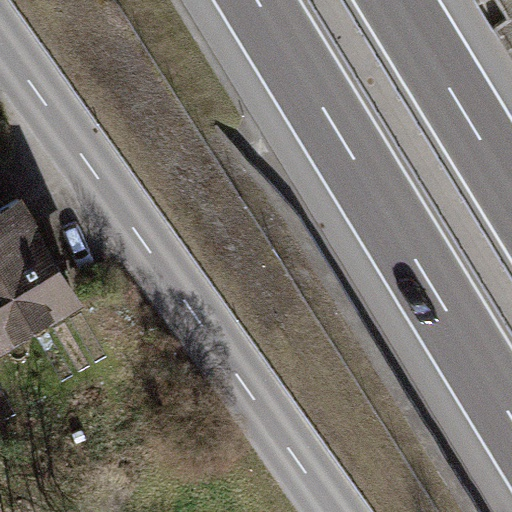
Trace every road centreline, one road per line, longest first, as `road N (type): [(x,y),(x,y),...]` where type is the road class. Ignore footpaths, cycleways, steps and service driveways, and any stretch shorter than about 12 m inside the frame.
road 1 (tertiary): [(334,511),(0,42)]
road 2 (motorway): [(255,0),(511,420)]
road 3 (motorway): [(511,189),(396,0)]
